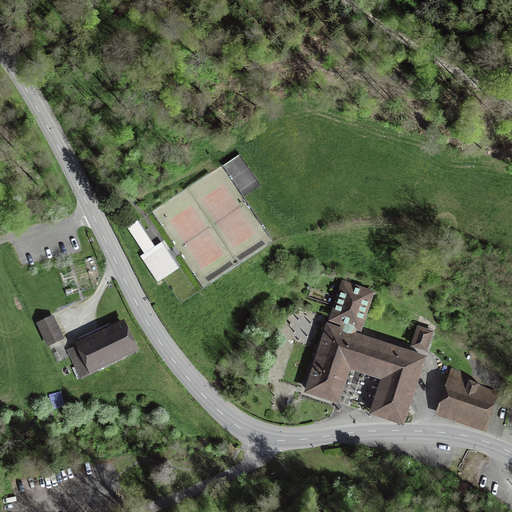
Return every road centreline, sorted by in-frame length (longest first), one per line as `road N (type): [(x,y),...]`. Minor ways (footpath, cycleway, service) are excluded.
road 1 (tertiary): [(0,55),(160,342),(222,413),(264,438)]
road 2 (tertiary): [(264,438),(408,430),(467,436),(511,453)]
road 3 (unclassified): [(264,438),(250,464),(136,511)]
